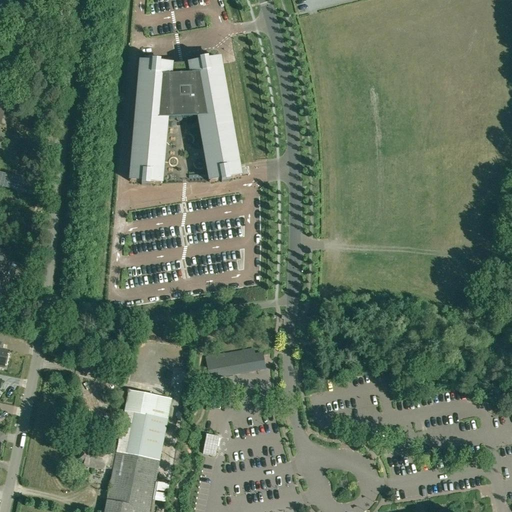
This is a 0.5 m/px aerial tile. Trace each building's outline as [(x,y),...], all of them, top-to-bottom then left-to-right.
[(190,75),(180,75),(180,74),(179,74),(179,73),(178,73),(177,73),(176,73),(176,74),(175,74),(174,75),(174,76),(171,76),(170,76),(171,66),(172,66),(172,65),(169,65),(160,64),(160,62),(152,61),(151,63),(152,63),(142,63),(140,62),(140,64),(141,64),(140,73),(139,73),(139,74),(140,74),(139,84),(138,84),(138,85),(139,85),(138,95),(137,95),(137,96),(138,96),(137,105),(136,105),(136,107),(137,107),(136,116),(135,116),(135,117),(136,117),(135,127),(134,127),(134,128),(135,128),(134,138),(133,138),(133,139),(134,139),(133,148),(132,148),(132,150),(133,150),(133,159),(131,159),(131,160),(132,161),(132,170),(131,170),(130,171),(132,171),(131,181),(130,181),(129,182),(132,182),(141,183),(141,185),(150,186),(150,184),(159,184),(159,185),(161,184),(162,185),(162,183),(161,183),(161,174),(162,174),(163,173),(162,173),(162,163),(163,163),(164,162),(162,162),(163,152),(164,152),(164,151),(163,151),(164,142),(165,142),(165,140),(164,140),(165,131),(166,131),(166,130),(165,130),(166,120),(167,120),(198,118),(198,119),(199,119),(201,128),(199,128),(200,129),(201,129),(202,139),(201,139),(202,140),(203,140),(204,149),(203,149),(203,151),(205,151),(206,160),(205,160),(205,161),(206,161),(208,171),(207,171),(207,172),(208,172),(210,181),(209,181),(209,183),(212,182),(221,180),(221,183),(230,181),(229,179),(238,177),(240,177),(241,177),(241,176),(239,176),(239,171),(238,167),(239,166),(239,165),(238,165),(236,156),(237,156),(237,154),(236,155),(234,145),(235,145),(235,144),(234,144),(232,135),(233,135),(233,133),(232,133),(230,124),(231,124),(231,123),(230,123),(228,113),(230,113),(229,112),(228,112),(227,103),(228,103),(227,101),(226,101),(225,92),(226,92),(226,91),(224,91),(223,81),(224,81),(224,80),(223,80),(221,71),(222,71),(222,69),(221,70),(219,60),(220,60),(220,59),(217,59),(208,61),(208,59),(199,60),(200,62),(191,64),(189,64),(188,64),(188,66),(189,65),(191,75),(190,75)] [(0,173),(0,186),(21,192),(24,180),(0,173)] [(0,305),(1,305),(9,279),(4,277),(6,270),(0,268),(0,305)] [(3,342),(0,341),(0,368),(4,369),(4,365),(6,366),(9,355),(7,355),(7,351),(1,350),(3,342)] [(206,358),(209,379),(265,369),(262,354),(254,355),(253,350),(206,358)] [(128,392),(104,511),(149,511),(171,400),(128,392)] [(219,437),(206,435),(202,454),(215,456),(219,437)] [(104,469),(112,470),(115,454),(107,453),(107,452),(82,448),(78,464),(104,469)]
